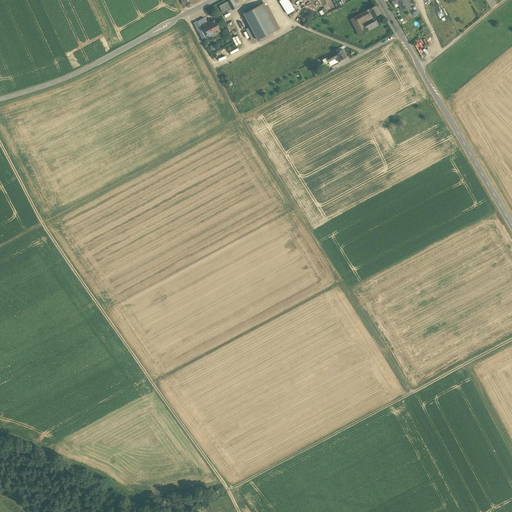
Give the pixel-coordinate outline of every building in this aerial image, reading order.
[(233,0),(230,0),(222,5),(219,6),(222,11),(224,10),(230,6),(232,10),(237,7),(233,0)] [(289,0),(280,0),(288,14),(295,10),(289,0)] [(391,0),(394,5),(398,3),(402,10),(411,4),(408,0),(391,0)] [(266,2),(262,4),(276,31),(280,28),(266,2)] [(262,4),(244,14),(258,40),(276,31),(262,4)] [(367,10),(371,16),(372,15),(374,17),(381,13),(376,5),(367,10)] [(367,10),(355,16),(358,22),(361,21),(371,16),(367,10)] [(358,22),(355,16),(349,19),(358,36),(367,32),(364,27),(361,21),(358,22)] [(204,17),(198,21),(202,29),(205,27),(204,25),(207,23),(204,17)] [(215,19),(212,21),(207,23),(204,25),(205,27),(206,29),(208,30),(208,31),(208,32),(209,35),(211,35),(212,35),(214,36),(216,35),(217,33),(216,32),(220,30),(218,26),(218,24),(215,19)] [(379,21),(378,19),(364,27),(367,32),(382,24),(381,21),(381,20),(379,21)] [(327,57),(322,60),(324,63),(325,64),(331,61),(336,58),(339,62),(341,60),(347,57),(343,49),(327,57)] [(322,64),(324,63),(322,60),(327,57),(326,55),(322,57),(322,58),(311,64),(313,68),(315,67),(316,68),(322,65),(322,64)]
